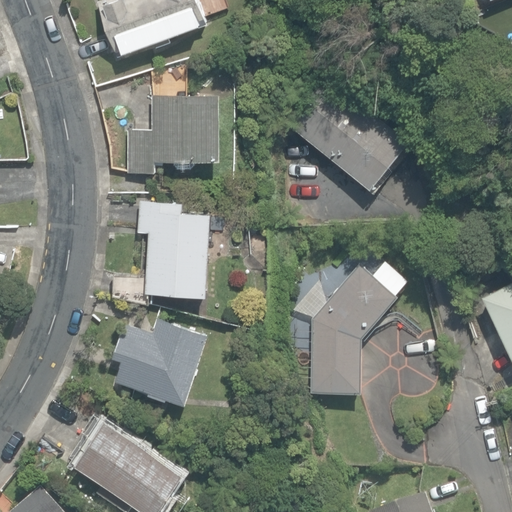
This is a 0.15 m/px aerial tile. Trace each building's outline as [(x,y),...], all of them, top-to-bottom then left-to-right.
[(101,0),(121,56),(209,24),(200,0),(101,0)] [(290,121),(373,187),(411,139),(328,73),(290,121)] [(129,129),(129,171),(158,171),(158,160),(176,160),(176,164),(179,168),(194,168),(199,164),(199,159),(223,159),(223,93),(154,93),(154,129),(129,129)] [(115,293),(151,303),(153,302),(154,292),(209,295),(214,211),(185,209),(185,201),(141,198),(140,231),(151,231),(149,272),(116,271),(115,293)] [(313,390),(365,390),(365,336),(401,294),(398,292),(409,280),(386,260),(375,272),(361,260),(327,299),(319,278),(293,308),(313,316),(313,390)] [(511,281),(486,294),(511,348),(511,281)] [(119,380),(188,401),(210,332),(159,316),(155,329),(127,321),(116,356),(124,358),(122,365),(123,365),(119,380)] [(97,488),(135,511),(155,511),(157,510),(161,511),(187,469),(106,419),(78,465),(102,479),(97,488)] [(0,511),(64,511),(42,487),(14,511),(0,511)] [(374,511),(432,511),(426,493),(374,511)]
